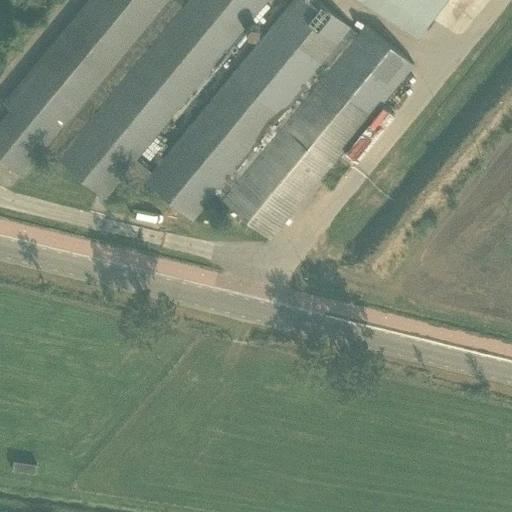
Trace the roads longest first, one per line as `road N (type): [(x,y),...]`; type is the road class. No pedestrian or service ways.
road 1 (tertiary): [(511,376),(0,249)]
road 2 (track): [(503,0),(254,312)]
